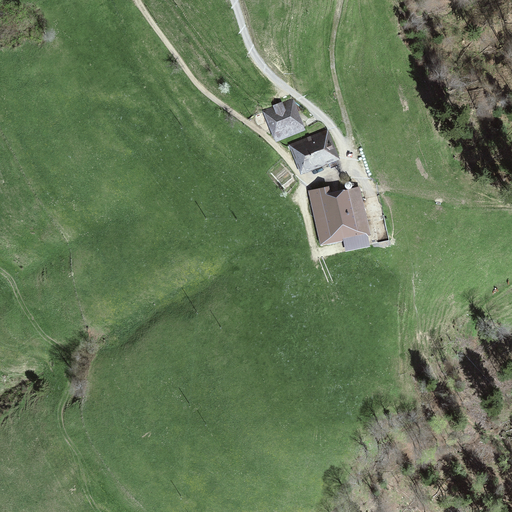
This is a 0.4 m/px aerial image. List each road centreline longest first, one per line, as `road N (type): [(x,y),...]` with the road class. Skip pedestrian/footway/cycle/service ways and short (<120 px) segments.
road 1 (track): [(137,0),(200,87),(270,140),(301,175),(321,182),(338,178),(345,166)]
road 2 (track): [(345,166),(328,124),(260,63),(234,0)]
road 3 (track): [(343,151),(349,133),(331,52),(341,0)]
